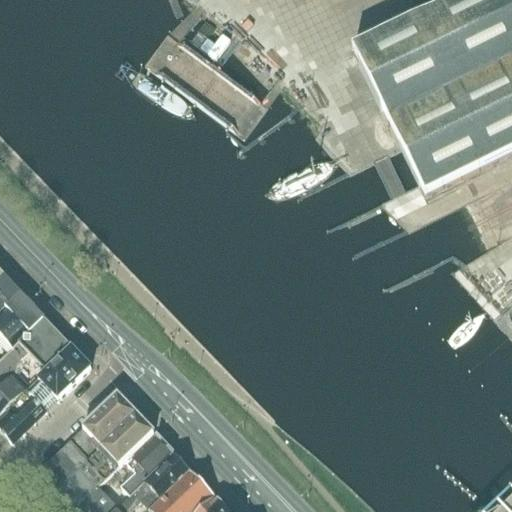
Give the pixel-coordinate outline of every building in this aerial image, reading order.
[(511,10),(507,0),(466,0),(355,55),(403,152),(422,188),(428,200),(511,159),(511,10)] [(243,144),(268,112),(169,36),(144,69),(243,144)] [(509,213),(511,212),(511,182),(501,185),(509,213)] [(471,264),(478,276),(500,263),(493,252),(471,264)] [(472,274),(469,269),(468,268),(457,275),(461,280),(472,274)] [(0,317),(20,298),(3,281),(0,283),(0,317)] [(0,350),(8,358),(44,324),(20,298),(0,317),(0,350)] [(47,377),(72,353),(44,324),(8,358),(0,366),(0,384),(5,390),(17,379),(26,369),(24,366),(30,360),(47,377)] [(77,387),(92,373),(72,353),(47,377),(31,393),(0,423),(0,434),(14,449),(77,387)] [(0,423),(31,393),(17,379),(5,390),(0,394),(0,423)] [(118,401),(67,449),(85,468),(136,419),(118,401)] [(85,468),(57,495),(74,511),(76,511),(96,493),(154,438),(136,419),(85,468)] [(139,491),(174,459),(157,441),(134,463),(144,474),(124,493),(131,500),(132,501),(140,493),(139,491)] [(67,449),(39,476),(57,495),(85,468),(67,449)] [(155,510),(190,476),(175,460),(140,493),(132,501),(131,500),(118,511),(135,511),(146,502),(155,510)] [(204,511),(216,502),(190,476),(155,510),(152,511),(204,511)] [(113,511),(96,493),(76,511),(113,511)] [(225,511),(216,502),(204,511),(225,511)]
